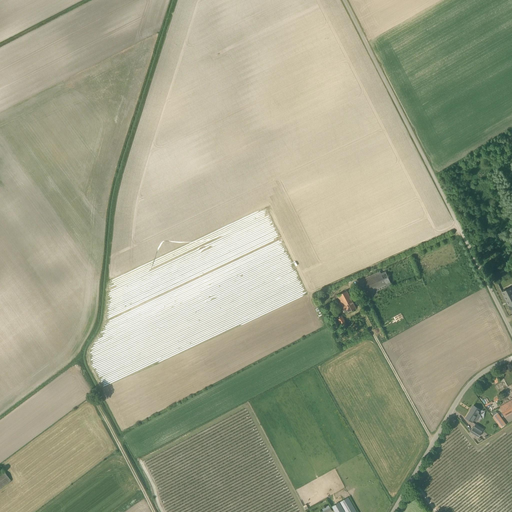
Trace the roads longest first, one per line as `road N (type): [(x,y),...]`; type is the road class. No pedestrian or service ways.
road 1 (track): [(175,0),(115,188),(103,317),(85,358),(145,494)]
road 2 (unclassified): [(511,334),(344,0)]
road 3 (unclassified): [(394,511),(473,381),(511,356)]
